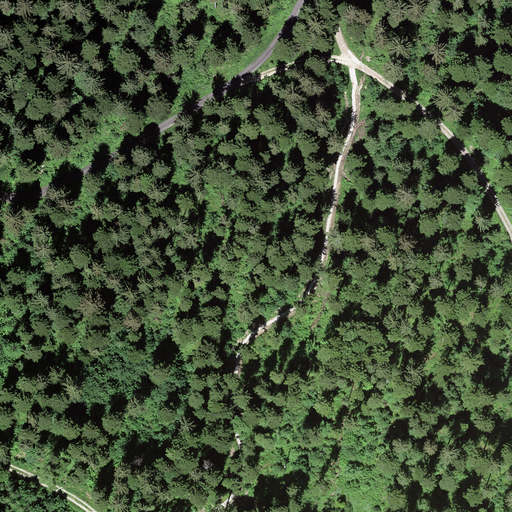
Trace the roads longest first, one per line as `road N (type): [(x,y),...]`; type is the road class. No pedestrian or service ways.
road 1 (unclassified): [(229,83),(42,190),(0,196)]
road 2 (track): [(350,60),(466,138),(511,234)]
road 3 (track): [(350,60),(308,59),(229,83)]
